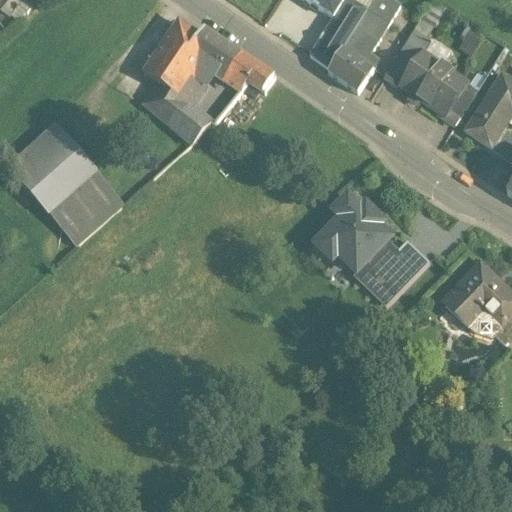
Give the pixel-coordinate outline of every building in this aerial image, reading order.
[(347,0),(296,0),(333,23),(346,2),(347,0)] [(333,23),(309,60),(329,75),(342,55),(355,33),(367,15),(367,14),(346,2),(333,23)] [(367,14),(367,15),(355,33),(371,43),(378,47),(390,28),(367,14)] [(179,27),(143,79),(147,81),(159,90),(190,110),(190,111),(205,90),(192,81),(201,68),(187,58),(199,41),(179,27)] [(469,30),(459,51),(473,57),(483,37),(469,30)] [(371,43),(355,33),(342,55),(356,65),(371,43)] [(258,71),(204,35),(199,41),(187,58),(201,68),(192,81),(205,90),(214,77),(240,95),(247,87),(247,86),(258,71)] [(414,35),(384,81),(401,92),(425,58),(425,59),(426,58),(433,47),(414,35)] [(356,65),(342,55),(329,75),(328,77),(357,98),(372,76),(356,65)] [(462,84),(426,58),(425,59),(425,58),(401,92),(438,119),(462,84)] [(273,82),(258,71),(247,86),(247,87),(262,97),(263,97),(274,82),(273,81),(273,82)] [(159,90),(147,81),(144,85),(156,93),(159,90)] [(511,88),(501,81),(465,136),(490,153),(511,120),(511,88)] [(190,110),(159,90),(156,93),(143,109),(191,150),(193,149),(211,127),(190,111),(190,110)] [(468,90),(445,123),(455,130),(477,96),(468,90)] [(94,177),(53,131),(8,172),(48,218),(94,177)] [(338,261),(357,279),(388,245),(390,244),(378,232),(382,227),(363,209),(358,214),(347,204),(335,217),(341,224),(317,250),(333,266),(338,261)] [(388,245),(357,279),(389,309),(428,267),(406,247),(398,255),(388,245)] [(511,298),(480,267),(441,308),(469,335),(485,319),(500,334),(501,335),(511,323),(511,298)] [(511,323),(501,335),(500,334),(493,341),(506,353),(511,346),(511,323)]
